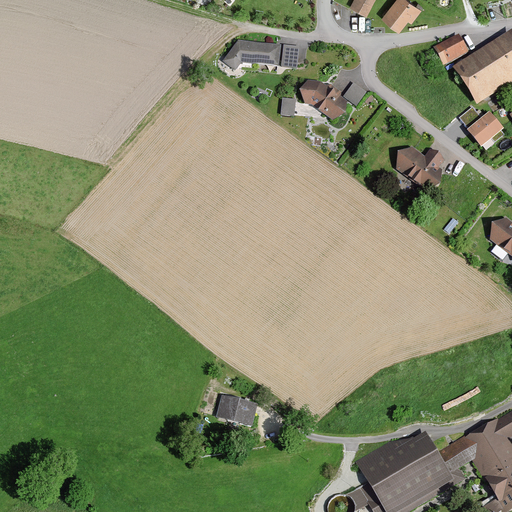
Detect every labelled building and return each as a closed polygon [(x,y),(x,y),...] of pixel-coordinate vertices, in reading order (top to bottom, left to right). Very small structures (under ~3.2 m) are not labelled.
[(369,15),(376,0),(353,0),(350,6),(369,15)] [(398,0),(383,20),(399,33),(408,20),(411,23),(421,11),(406,0),(398,0)] [(474,105),(511,82),(511,32),(452,68),(474,105)] [(434,50),(443,66),(469,53),(461,37),(434,50)] [(278,48),(238,43),(224,61),(234,71),(242,61),(276,65),(278,48)] [(284,48),(282,67),(296,68),(298,49),(284,48)] [(332,120),(345,112),(347,100),(338,94),(340,91),(330,84),(328,86),(321,81),(308,80),(300,89),(305,104),(312,104),(332,120)] [(354,82),(343,96),(356,106),(366,92),(354,82)] [(295,99),(283,98),(281,114),(294,116),(295,99)] [(489,115),(468,132),(481,149),(502,131),(489,115)] [(397,171),(427,192),(441,184),(443,171),(440,168),(445,161),(431,151),(426,158),(413,149),(400,152),(397,171)] [(511,221),(507,218),(491,222),(490,240),(511,256),(511,221)] [(223,394),(217,417),(252,426),(258,403),(223,394)] [(511,511),(511,447),(508,440),(511,437),(511,407),(494,419),(440,452),(455,477),(472,466),(500,511),(511,511)] [(384,511),(409,511),(453,487),(424,439),(413,444),(392,445),(357,466),(384,511)] [(350,497),(341,495),(334,498),(330,503),(328,511),(355,511),(356,505),(350,497)]
